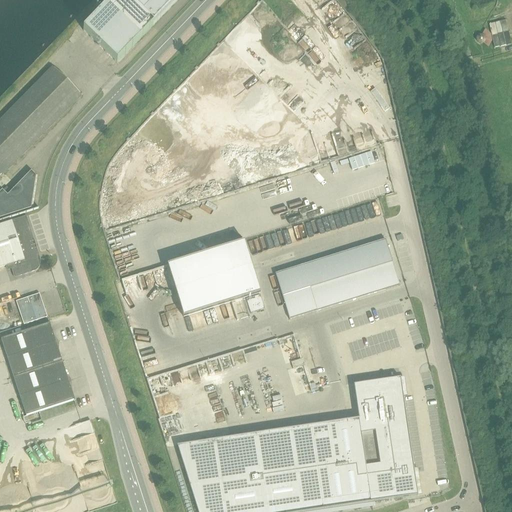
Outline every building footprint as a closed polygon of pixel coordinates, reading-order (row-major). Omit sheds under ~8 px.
[(102,0),(100,3),(128,29),(139,40),(176,0),(102,0)] [(480,44),(483,44),(488,48),(492,41),(491,34),(485,29),(482,35),(479,35),(476,37),(476,40),(477,42),(480,44)] [(462,60),(466,72),(475,70),(472,57),(462,60)] [(52,68),(0,120),(0,178),(81,96),(52,68)] [(371,152),(349,159),(352,171),(375,163),(371,152)] [(0,225),(0,267),(6,266),(7,270),(11,269),(14,277),(31,272),(36,269),(39,266),(40,263),(40,260),(39,259),(25,217),(10,222),(0,225)] [(245,239),(169,264),(186,315),(262,291),(245,239)] [(275,276),(289,321),(400,287),(386,242),(275,276)] [(260,295),(246,300),(250,313),(264,309),(260,295)] [(4,317),(9,331),(14,329),(10,315),(4,317)] [(1,340),(13,378),(62,362),(49,324),(1,340)] [(26,417),(74,401),(62,362),(13,378),(26,417)] [(400,377),(353,384),(358,419),(360,434),(407,427),(400,377)] [(358,419),(177,445),(197,511),(306,511),(370,503),(365,467),(412,460),(409,442),(407,427),(360,434),(358,419)] [(412,460),(365,467),(370,503),(371,503),(417,496),(412,460)]
